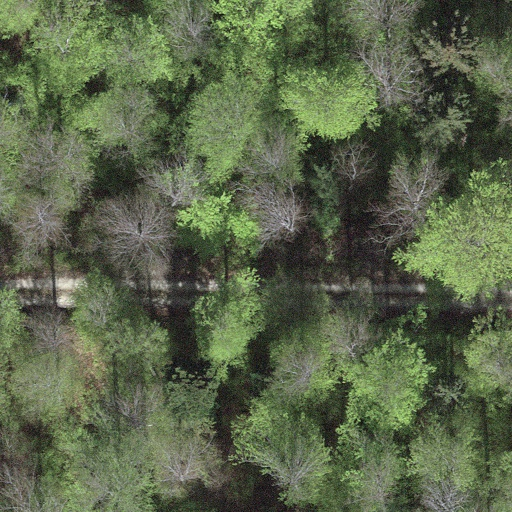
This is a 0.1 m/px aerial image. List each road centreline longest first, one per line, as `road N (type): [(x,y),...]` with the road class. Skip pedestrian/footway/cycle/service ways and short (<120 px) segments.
road 1 (track): [(511,299),(0,293)]
road 2 (track): [(121,0),(0,56)]
